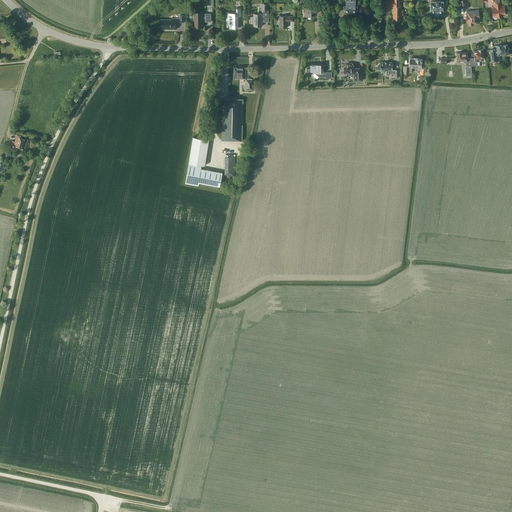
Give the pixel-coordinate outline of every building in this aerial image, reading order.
[(357,13),(357,6),(355,6),(354,0),(345,0),(345,6),(344,6),(343,13),(357,13)] [(389,6),(392,6),(392,13),(394,13),(394,19),(401,19),(401,14),(403,14),(403,10),(401,10),(401,6),(399,6),(399,0),(385,0),(385,6),(389,6)] [(505,11),(507,11),(507,7),(504,7),(504,4),(502,5),(501,0),(492,0),(493,7),(491,7),(492,18),(493,18),(494,19),(495,19),(496,18),(497,18),(500,17),(500,15),(505,15),(505,11)] [(443,14),(443,1),(430,1),(430,13),(443,14)] [(253,13),(253,16),(250,16),(250,22),(253,21),(253,26),(262,25),(262,22),(268,22),(268,3),(261,3),(261,4),(260,5),(261,6),(261,13),(253,13)] [(311,12),(318,12),(318,4),(311,4),(311,7),(304,7),(304,17),(311,17),(311,12)] [(238,17),(241,16),(241,8),(236,8),(236,13),(226,13),(226,21),(229,21),(229,28),(238,28),(238,27),(239,27),(239,25),(238,25),(238,17)] [(478,17),(479,17),(478,10),(467,11),(467,15),(466,15),(466,20),(468,20),(468,24),(469,24),(470,25),(471,25),(472,24),(478,23),(478,17)] [(203,22),(211,22),(211,13),(203,13),(203,12),(193,12),(194,18),(193,18),(193,22),(194,26),(203,26),(203,22)] [(176,22),(180,22),(184,22),(184,15),(179,15),(179,18),(171,18),(171,19),(160,19),(160,29),(176,29),(176,22)] [(287,22),(294,22),(294,16),(287,16),(279,16),(279,27),(287,27),(287,22)] [(498,55),(511,53),(511,49),(509,49),(509,48),(508,48),(507,44),(496,46),(496,50),(489,50),(491,62),(499,61),(498,55)] [(470,59),(471,66),(476,65),(479,65),(479,61),(480,61),(479,58),(480,58),(480,61),(484,60),(483,48),(478,49),(478,50),(473,51),(474,58),(470,59)] [(472,74),(471,66),(470,59),(468,59),(467,53),(462,53),(461,52),(457,53),(457,58),(456,58),(457,62),(464,61),(464,62),(466,61),(466,65),(466,68),(465,68),(466,75),(472,74)] [(411,67),(412,67),(417,67),(416,68),(421,68),(421,64),(422,63),(423,60),(422,59),(421,59),(410,58),(409,66),(404,66),(403,73),(408,74),(408,73),(411,73),(411,67)] [(394,76),(399,76),(399,69),(392,70),(392,62),(388,62),(388,61),(384,62),(380,62),(380,64),(379,64),(378,64),(378,66),(378,67),(378,68),(379,69),(380,69),(380,70),(388,70),(388,74),(394,73),(394,76)] [(314,72),(319,77),(325,77),(325,78),(331,78),(332,78),(332,71),(331,71),(323,72),(323,68),(321,68),(321,63),(310,64),(310,68),(307,68),(306,68),(307,75),(311,74),(311,72),(314,72)] [(362,80),(361,67),(353,67),(353,65),(351,63),(347,63),(346,64),(346,67),(344,67),(344,73),(348,73),(348,74),(354,74),(354,80),(362,80)] [(255,90),(255,77),(249,77),(249,73),(247,71),(246,71),(246,66),(234,66),(234,78),(238,78),(238,77),(244,77),(244,80),(245,80),(245,89),(255,90)] [(222,140),(243,141),(243,98),(222,98),(222,140)] [(17,134),(15,140),(14,141),(12,141),(10,148),(15,150),(16,146),(22,148),(25,139),(20,138),(20,135),(17,134)] [(203,165),(208,139),(192,137),(188,163),(203,165)] [(225,156),(225,176),(235,176),(235,156),(225,156)] [(220,186),(222,172),(201,168),(201,165),(188,163),(184,183),(199,185),(199,182),(220,186)]
